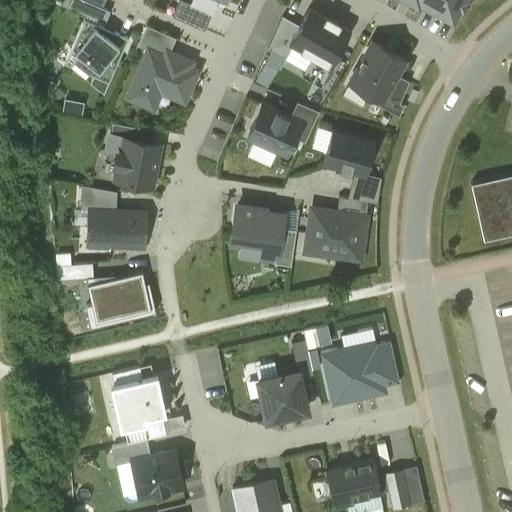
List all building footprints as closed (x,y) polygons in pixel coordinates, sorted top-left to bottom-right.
[(404,0),(455,27),(469,0),(404,0)] [(297,24),(287,43),(291,45),(330,67),(351,29),(309,5),(297,24)] [(285,57),(291,45),(287,43),(297,24),(283,17),(267,48),(285,57)] [(126,37),(83,18),(70,48),(72,49),(78,54),(69,64),(84,77),(89,72),(107,80),(126,37)] [(137,45),(143,48),(146,42),(162,49),(164,44),(171,47),(175,37),(146,24),(137,45)] [(370,38),(346,81),(381,101),(383,102),(399,72),(407,58),(370,38)] [(143,48),(123,95),(153,107),(159,92),(185,103),(200,67),(194,64),(196,58),(171,47),(164,44),(162,49),(146,42),(143,48)] [(412,79),(399,72),(383,102),(381,101),(380,103),(399,113),(404,103),(400,102),(412,79)] [(413,87),(408,98),(413,100),(418,89),(413,87)] [(294,137),(302,117),(291,112),(261,99),(244,137),(285,155),(294,137)] [(296,100),(291,112),(302,117),(294,137),(304,141),(318,110),(296,100)] [(373,140),(330,129),(321,162),(365,173),(373,140)] [(114,150),(109,179),(155,188),(163,141),(107,131),(104,148),(114,150)] [(511,171),(471,181),(483,237),(511,230),(511,171)] [(233,201),(227,246),(239,248),(238,258),(274,263),(274,258),(279,259),(284,228),(286,211),(267,208),(267,205),(233,201)] [(369,212),(309,204),(302,252),(362,261),(369,212)] [(85,244),(145,247),(147,208),(87,205),(85,244)] [(296,229),(284,228),(279,259),(274,258),(274,263),(291,265),(296,229)] [(59,259),(60,272),(99,270),(98,257),(59,259)] [(142,269),(86,281),(91,301),(86,302),(90,322),(154,308),(148,281),(145,282),(142,269)] [(319,350),(330,404),(387,393),(385,384),(399,381),(390,339),(377,342),(376,338),(319,350)] [(253,378),(263,422),(309,412),(299,368),(253,378)] [(119,429),(146,423),(145,418),(165,414),(156,375),(109,385),(119,429)] [(115,462),(129,460),(128,456),(149,452),(146,439),(111,446),(115,462)] [(149,452),(128,456),(129,460),(137,499),(184,489),(175,447),(149,452)] [(373,457),(324,467),(332,503),(381,492),(373,457)] [(422,460),(391,467),(399,503),(430,496),(422,460)] [(281,511),(275,476),(230,485),(235,511),(281,511)]
